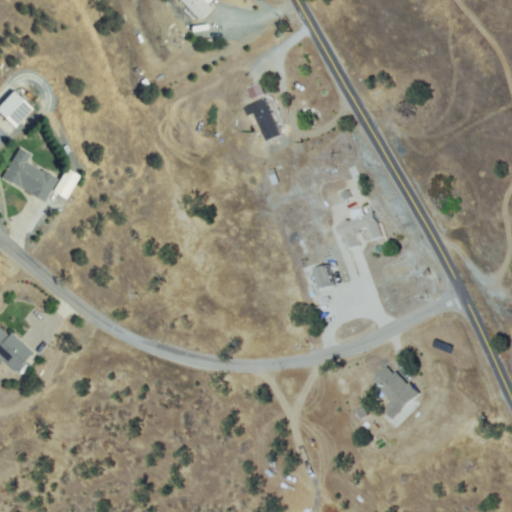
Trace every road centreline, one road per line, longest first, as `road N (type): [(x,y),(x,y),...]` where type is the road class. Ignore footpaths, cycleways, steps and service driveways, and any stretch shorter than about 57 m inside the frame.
road 1 (residential): [(464,291),(318,360),(243,368),(194,363),(110,331),(0,243)]
road 2 (residential): [(511,392),(479,316),(297,0)]
